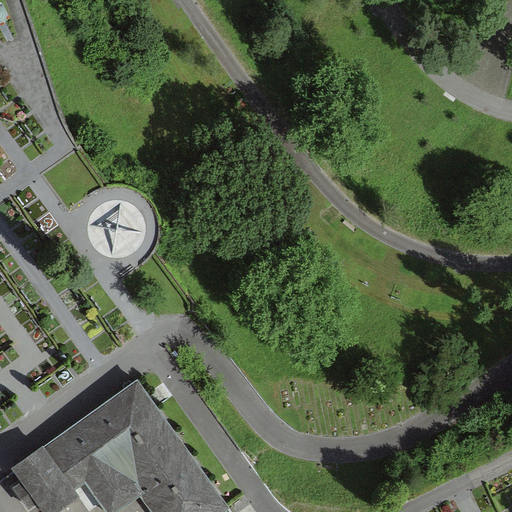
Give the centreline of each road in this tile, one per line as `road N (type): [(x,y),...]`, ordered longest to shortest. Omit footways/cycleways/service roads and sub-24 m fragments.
road 1 (track): [(511,264),(423,253),(355,212),(305,161),(194,0)]
road 2 (track): [(150,333),(174,327),(197,338),(269,429),(323,453),(407,434),(511,371)]
road 3 (track): [(381,0),(457,87),(511,110)]
road 4 (track): [(511,42),(457,189)]
